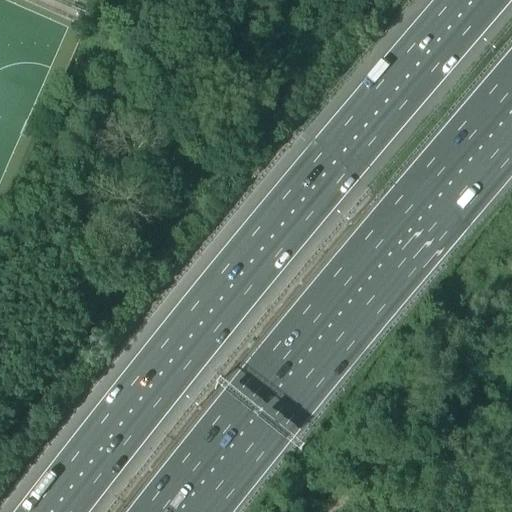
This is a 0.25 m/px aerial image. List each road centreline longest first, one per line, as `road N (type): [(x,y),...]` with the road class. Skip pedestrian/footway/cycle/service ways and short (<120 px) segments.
road 1 (motorway): [(493,0),(71,511)]
road 2 (motorway): [(152,511),(511,77)]
